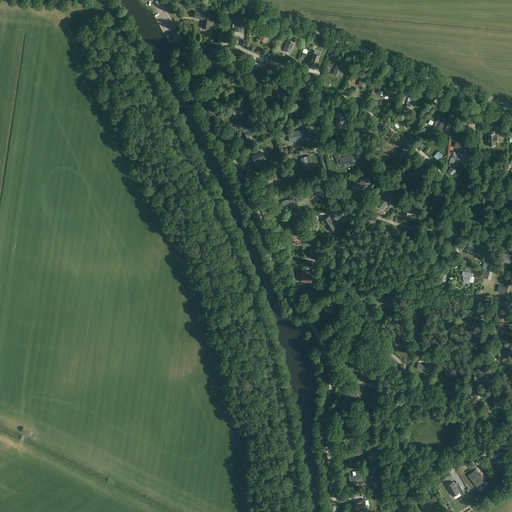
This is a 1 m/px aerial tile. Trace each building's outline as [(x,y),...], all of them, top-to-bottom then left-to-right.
[(204,13),(194,11),(193,17),(202,19),(201,28),(208,29),(211,13),(204,12),(204,13)] [(265,42),(270,29),(264,26),(259,40),(265,42)] [(284,48),(283,51),(289,53),(293,43),(289,41),(289,42),(287,42),(286,44),(284,48)] [(315,66),(319,55),(320,53),(312,50),(311,53),(313,53),(309,64),(315,66)] [(221,67),(222,67),(218,58),(208,62),(211,69),(216,67),(218,69),(221,68),(221,67)] [(252,60),(247,58),(246,61),(251,63),(248,69),(254,72),(256,68),(262,70),(264,65),(259,63),(259,64),(255,62),(256,60),(253,59),(252,60)] [(333,74),(339,76),(340,76),(344,64),(341,63),(340,65),(339,64),(338,66),(336,65),(333,74)] [(236,81),(235,81),(233,77),(232,77),(227,80),(228,81),(220,85),(222,90),(227,88),(228,89),(237,84),(236,81)] [(388,95),(392,83),(388,81),(387,85),(385,84),(382,93),(388,95)] [(272,96),(279,90),(275,85),(267,93),(269,95),(270,94),(272,96)] [(408,97),(406,103),(407,103),(407,104),(413,106),(414,106),(418,94),(411,91),(409,97),(408,97)] [(298,112),(304,110),(301,99),(298,100),(298,102),(296,102),(298,112)] [(231,108),(232,113),(233,115),(243,111),(241,104),(231,108)] [(440,131),(445,119),(442,117),(440,120),(438,119),(434,128),(440,131)] [(367,135),(374,130),(366,118),(359,123),(361,126),(360,127),(359,128),(362,131),(363,132),(364,131),(367,135)] [(242,130),(246,136),(246,138),(256,133),(252,125),(242,130)] [(306,137),(305,134),(308,134),(307,130),(294,132),(294,137),(296,136),(296,138),(306,137)] [(490,132),(490,134),(488,134),(489,146),(495,145),(495,143),(498,143),(498,135),(494,136),(494,132),(490,132)] [(462,149),(463,143),(456,141),(454,148),(462,149)] [(396,152),(393,151),(382,147),(381,150),(380,153),(391,157),(392,154),(395,156),(396,152)] [(467,161),(469,155),(454,151),(452,157),(467,161)] [(251,157),(254,163),(264,158),(261,152),(251,157)] [(341,165),(355,161),(353,154),(339,159),(341,165)] [(303,169),(312,166),(310,156),(303,157),(304,159),(301,160),(303,169)] [(414,177),(418,165),(411,163),(407,175),(414,177)] [(265,179),(269,185),(278,180),(275,174),(265,179)] [(358,191),(371,184),(367,178),(352,187),(354,191),(357,189),(358,191)] [(325,196),(319,187),(311,192),(314,197),(315,196),(318,200),(325,196)] [(440,200),(442,200),(446,197),(442,191),(436,189),(430,192),(433,198),(440,200)] [(388,191),(386,193),(378,204),(382,208),(391,197),(390,196),(391,194),(392,193),(389,190),(388,191)] [(293,207),(291,202),(294,201),(292,194),(289,195),(290,198),(282,201),(283,206),(284,205),(285,208),(290,207),(290,208),(293,207)] [(330,231),(335,227),(334,226),(338,224),(332,214),(323,220),(330,231)] [(315,216),(311,219),(314,225),(319,222),(315,216)] [(304,241),(301,235),(304,234),(302,229),(299,230),(300,233),(292,236),(294,240),(295,240),(296,243),(301,241),(301,242),(304,241)] [(479,246),(469,242),(467,248),(473,251),(476,253),(477,248),(481,250),(483,244),(480,243),(479,246)] [(511,252),(511,255),(503,253),(501,261),(510,264),(511,259),(511,258),(511,252)] [(302,271),(302,282),(312,283),(312,277),(316,278),(316,269),(312,269),(312,272),(302,271)] [(472,282),(474,277),(471,276),(472,273),(462,270),(462,274),(463,274),(462,277),(463,280),(465,282),(468,283),(469,281),(472,282)] [(506,294),(508,287),(499,284),(498,288),(499,288),(498,291),(502,292),(502,293),(506,294)] [(333,312),(335,305),(328,302),(325,309),(333,312)] [(414,302),(411,302),(411,305),(414,305),(414,312),(420,311),(420,314),(424,313),(423,304),(415,305),(414,302)] [(451,320),(453,319),(453,315),(455,315),(454,311),(451,312),(451,313),(443,315),(444,321),(451,320)] [(506,331),(507,324),(499,322),(498,325),(498,326),(498,329),(503,330),(503,331),(506,331)] [(478,324),(471,327),(471,325),(468,326),(469,329),(470,328),(472,333),(478,331),(481,330),(478,324)] [(395,338),(395,336),(392,337),(392,339),(394,339),(395,345),(404,344),(403,337),(395,338)] [(428,361),(429,357),(424,357),(424,358),(419,357),(417,369),(426,370),(427,364),(429,365),(430,362),(428,361)] [(367,363),(363,362),(352,359),(351,363),(353,363),(352,366),(354,366),(354,369),(359,370),(359,367),(365,369),(367,363)] [(456,377),(457,371),(446,369),(445,373),(446,373),(446,375),(456,377)] [(475,372),(475,380),(476,380),(476,381),(481,381),(481,380),(484,381),(485,379),(489,379),(490,372),(484,372),(484,373),(475,372)] [(351,395),(356,397),(359,398),(360,394),(361,394),(362,392),(347,388),(346,393),(351,394),(351,395)] [(495,408),(503,407),(502,401),(505,400),(504,394),(501,395),(502,399),(493,401),(495,408)] [(345,416),(343,419),(343,421),(353,425),(354,424),(355,420),(345,416)] [(346,459),(353,457),(353,456),(358,455),(357,452),(361,451),(360,448),(346,451),(346,453),(345,454),(346,459)] [(493,455),(495,459),(493,460),(499,467),(504,463),(499,456),(501,454),(499,452),(496,454),(496,453),(493,455)] [(361,481),(366,480),(364,470),(355,471),(356,475),(350,476),(351,483),(361,481)] [(475,470),(468,476),(475,484),(483,477),(481,474),(480,475),(479,475),(475,470)] [(456,486),(454,482),(447,486),(453,496),(459,492),(461,496),(465,494),(460,485),(456,486)] [(435,506),(439,504),(434,497),(421,505),(424,509),(428,506),(429,507),(434,505),(435,506)] [(365,501),(355,503),(357,511),(362,510),(367,509),(366,508),(369,507),(368,501),(365,502),(365,501)]
